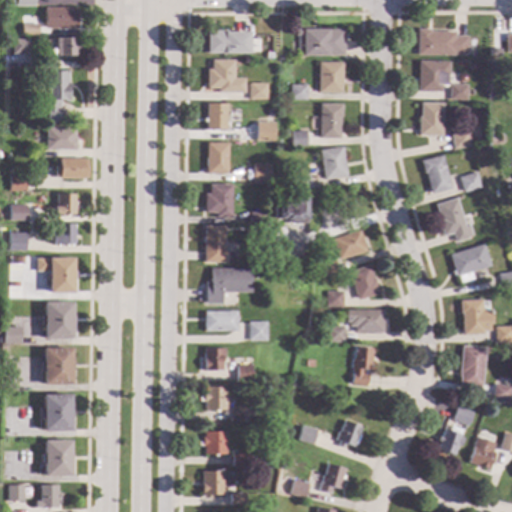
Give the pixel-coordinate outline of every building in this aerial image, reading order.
[(75,28),(42,28),(42,8),(75,7),(75,28)] [(36,34),(19,34),(19,24),(36,24),(36,34)] [(342,55),(301,56),(301,54),(295,54),(295,35),(294,35),(294,29),(342,29),(342,55)] [(428,31),(452,31),(452,35),(465,36),(465,54),(452,54),(452,55),(414,55),(415,29),(428,29),(428,31)] [(223,32),(247,32),(247,53),(205,53),(205,30),(223,30),(223,32)] [(511,53),(503,53),(503,34),(511,34),(511,53)] [(78,54),(46,55),(46,45),(43,45),(43,39),(78,38),(78,54)] [(29,53),(9,53),(9,39),(29,39),(29,53)] [(231,78),(241,78),(241,93),(215,92),(215,88),(204,88),(204,69),(209,69),(209,60),(231,60),(231,78)] [(446,77),(445,77),(445,85),(439,85),(439,92),(415,91),(416,61),(447,61),(446,77)] [(340,93),(316,92),(317,62),(340,62),(340,93)] [(67,101),(57,100),(58,105),(60,105),(60,122),(44,122),(43,71),(66,71),(67,101)] [(263,99),(246,99),(246,83),(263,83),(263,99)] [(304,100),(288,100),(288,84),(305,85),(304,100)] [(464,100),(447,100),(447,84),(464,85),(464,100)] [(439,136),(416,135),(416,116),(417,116),(418,103),(440,103),(439,136)] [(224,130),(204,130),(204,104),(224,104),(224,130)] [(339,117),(338,117),(338,139),(317,138),(318,104),(340,104),(339,117)] [(271,141),(270,122),(252,123),(252,142),(271,141)] [(72,128),(71,137),(73,137),(73,150),(43,149),(43,128),(72,128)] [(246,139),(230,139),(231,128),(246,129),(246,139)] [(305,146),(290,147),(289,132),(304,130),(305,146)] [(467,146),(450,149),(447,134),(464,131),(467,146)] [(224,174),(203,173),(204,143),(225,143),(224,174)] [(345,176),(322,180),(317,150),(340,147),(345,176)] [(448,189),(428,194),(422,173),(421,173),(418,161),(439,155),(448,189)] [(81,159),(85,159),(85,177),(81,177),(81,178),(56,178),(56,176),(52,176),(52,166),(56,166),(56,158),(81,158),(81,159)] [(268,184),(268,164),(250,164),(249,183),(268,184)] [(250,182),(234,181),(234,169),(250,169),(250,182)] [(477,187),(460,192),(456,177),(473,172),(477,187)] [(309,189),(294,192),(291,176),(307,174),(309,189)] [(23,190),(6,190),(6,176),(23,176),(23,190)] [(228,217),(213,217),(213,213),(202,213),(202,194),(207,194),(207,184),(229,184),(228,217)] [(72,214),(51,215),(51,206),(54,206),(54,194),(72,194),(72,214)] [(304,219),(297,219),(297,220),(283,220),(283,218),(269,218),(269,196),(304,196),(304,219)] [(462,226),(466,225),(469,235),(466,237),(466,238),(452,242),(449,233),(440,236),(435,218),(436,217),(432,204),(453,198),(462,226)] [(24,205),(24,220),(7,220),(7,205),(24,205)] [(262,212),(262,223),(246,223),(247,212),(262,212)] [(72,244),(50,244),(50,235),(53,235),(53,224),(72,224),(72,244)] [(222,251),(223,251),(223,261),(222,261),(222,263),(201,262),(202,226),(222,226),(222,251)] [(364,251),(336,259),(330,238),(358,230),(364,251)] [(23,233),(23,250),(6,250),(6,233),(23,233)] [(487,266),(468,272),(470,279),(458,283),(456,276),(453,276),(446,255),(480,244),(487,266)] [(70,293),(46,293),(46,271),(33,271),(33,258),(70,258),(70,293)] [(335,271),(319,276),(316,265),(332,260),(335,271)] [(371,278),(372,278),(377,293),(355,300),(346,272),(367,265),(371,278)] [(248,292),(218,292),(218,304),(202,304),(202,282),(207,282),(207,269),(247,269),(248,292)] [(511,286),(498,289),(495,273),(511,271),(511,286)] [(340,307),(323,307),(323,291),(340,291),(340,307)] [(479,309),(489,309),(489,323),(487,323),(487,330),(480,331),(480,334),(460,335),(459,313),(457,313),(457,300),(479,299),(479,309)] [(70,339),(42,339),(42,325),(39,326),(39,316),(41,316),(41,302),(70,302),(70,339)] [(381,332),(352,332),(352,320),(347,320),(347,315),(352,315),(352,310),(381,310),(381,332)] [(234,331),(201,331),(201,311),(233,311),(234,331)] [(263,340),(245,341),(245,322),(263,322),(263,340)] [(342,341),(325,342),(325,327),(341,326),(342,341)] [(18,344),(1,344),(2,327),(18,327),(18,344)] [(509,342),(492,342),(492,327),(509,327),(509,342)] [(483,348),(479,387),(456,385),(457,376),(456,376),(459,345),(483,348)] [(371,348),(368,370),(361,369),(360,374),(366,374),(364,385),(349,384),(350,368),(349,368),(350,359),(351,359),(353,346),(371,348)] [(69,385),(41,385),(41,371),(39,371),(39,362),(41,362),(40,348),(69,348),(69,385)] [(222,358),(219,358),(219,371),(201,371),(201,349),(222,349),(222,358)] [(249,382),(234,382),(234,365),(249,365),(249,382)] [(509,387),(506,402),(489,399),(492,384),(509,387)] [(223,410),(202,410),(202,401),(200,401),(200,392),(202,392),(202,387),(223,387),(223,410)] [(68,431),(40,431),(40,417),(36,418),(36,408),(40,408),(40,395),(68,394),(68,431)] [(249,406),(248,423),(231,423),(231,405),(249,406)] [(470,411),(465,426),(449,421),(454,406),(470,411)] [(358,427),(351,447),(343,444),(341,448),(336,446),(338,441),(333,440),(337,431),(338,432),(342,420),(358,427)] [(315,430),(311,444),(296,440),(299,431),(295,430),(296,426),(299,427),(299,426),(315,430)] [(460,430),(457,437),(460,438),(457,447),(454,446),(451,455),(434,449),(437,441),(434,441),(436,436),(439,437),(441,429),(447,431),(449,426),(460,430)] [(223,454),(201,454),(201,446),(200,446),(200,437),(201,437),(201,431),(223,431),(223,454)] [(511,435),(511,449),(511,453),(496,449),(499,440),(493,439),(495,431),(511,435)] [(492,443),(489,452),(491,452),(486,469),(465,463),(473,437),(492,443)] [(68,476),(41,476),(41,463),(39,463),(39,453),(41,453),(41,440),(68,440),(68,476)] [(245,466),(229,466),(229,454),(245,454),(245,466)] [(342,468),(336,489),(330,487),(328,493),(317,490),(321,475),(322,476),(326,464),(342,468)] [(220,495),(199,495),(199,471),(220,471),(220,495)] [(306,484),(302,498),(287,494),(291,480),(306,484)] [(54,492),(57,492),(57,499),(54,499),(54,508),(32,508),(32,501),(37,501),(37,485),(54,485),(54,492)] [(21,487),(27,487),(26,500),(21,500),(21,501),(5,501),(5,486),(21,486),(21,487)] [(242,505),(227,505),(227,493),(242,493),(242,505)]
